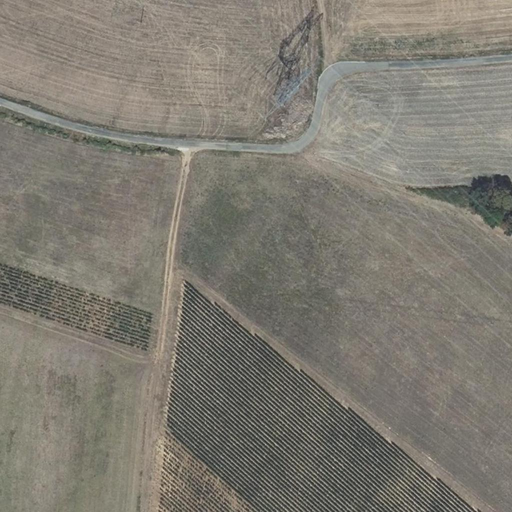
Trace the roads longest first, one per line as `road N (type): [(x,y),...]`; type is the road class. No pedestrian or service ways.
road 1 (unclassified): [(0,101),(102,133),(285,149),(311,131),(330,73),(511,57)]
road 2 (track): [(191,144),(175,222),(145,511)]
